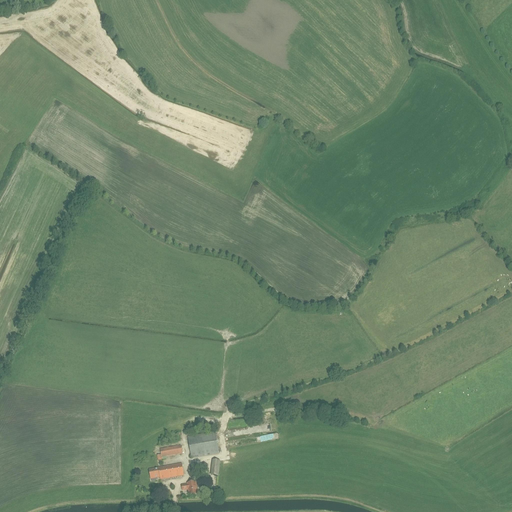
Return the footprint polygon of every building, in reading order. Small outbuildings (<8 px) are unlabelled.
[(192,458),(219,453),(215,432),(188,437),(192,458)] [(162,458),(183,454),(181,445),(160,449),(162,458)] [(219,476),(220,461),(213,460),(211,475),(219,476)] [(196,474),(200,470),(199,464),(194,463),(190,466),(191,472),(196,474)] [(161,480),(184,476),(182,464),(159,468),(159,469),(149,470),(151,479),(160,478),(161,480)] [(190,495),(198,494),(196,482),(188,484),(188,485),(182,486),(183,491),(189,490),(190,495)]
